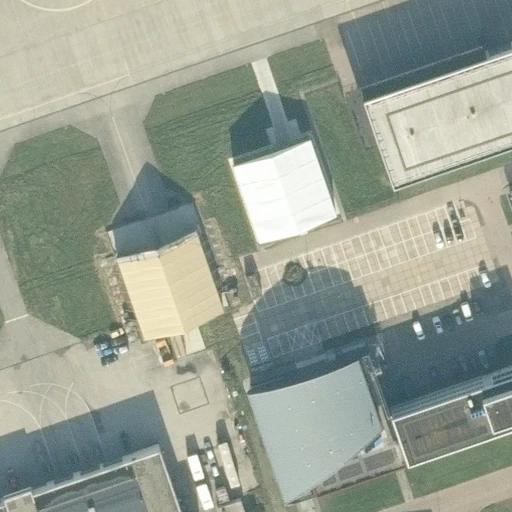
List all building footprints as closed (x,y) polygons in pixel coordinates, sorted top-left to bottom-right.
[(482,49),(360,91),(375,133),(365,137),(365,138),(376,135),(391,178),(401,175),(405,173),(500,140),(505,139),(511,136),(511,39),(483,49),(479,35),(477,35),(482,49)] [(169,330),(177,354),(187,351),(179,327),(169,330)] [(511,363),(389,405),(405,454),(511,417),(511,363)] [(405,454),(389,405),(375,364),(347,374),(347,372),(295,390),(290,376),(250,390),(258,415),(274,410),(277,422),(301,414),(310,439),(311,439),(327,484),(388,463),(386,458),(402,453),(404,458),(406,457),(405,454)] [(247,438),(255,461),(267,456),(259,434),(247,438)] [(20,490),(0,496),(0,511),(183,511),(159,442),(122,455),(58,477),(22,489),(20,490)] [(214,502),(276,481),(269,462),(208,483),(214,502)]
